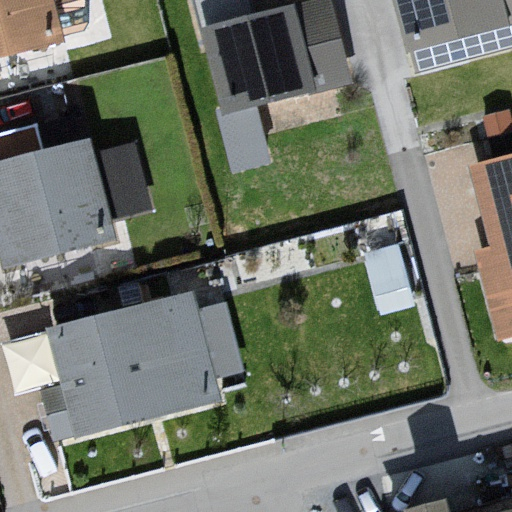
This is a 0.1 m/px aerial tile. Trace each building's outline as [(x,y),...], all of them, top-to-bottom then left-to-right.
[(54,0),(0,0),(0,61),(65,48),(54,0)] [(359,90),(328,6),(271,15),(263,0),(195,0),(234,118),(359,90)] [(511,0),(392,0),(412,78),(511,56),(511,0)] [(46,125),(0,134),(0,263),(3,274),(98,254),(114,235),(92,143),(50,155),(46,125)] [(511,161),(467,174),(494,253),(476,257),(499,343),(511,340),(511,161)] [(192,298),(48,332),(81,440),(220,411),(213,384),(243,377),(225,309),(196,313),(192,298)]
